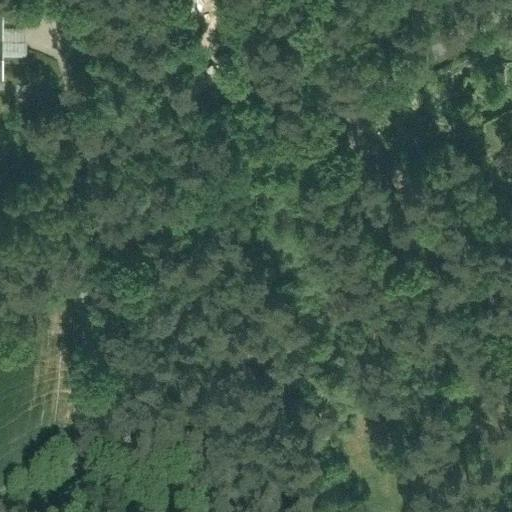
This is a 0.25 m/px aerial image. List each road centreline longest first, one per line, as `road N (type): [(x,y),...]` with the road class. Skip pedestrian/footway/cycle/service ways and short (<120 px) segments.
road 1 (unclassified): [(88,254),(511,6)]
road 2 (unclassified): [(64,511),(88,254)]
road 3 (track): [(511,265),(376,87)]
